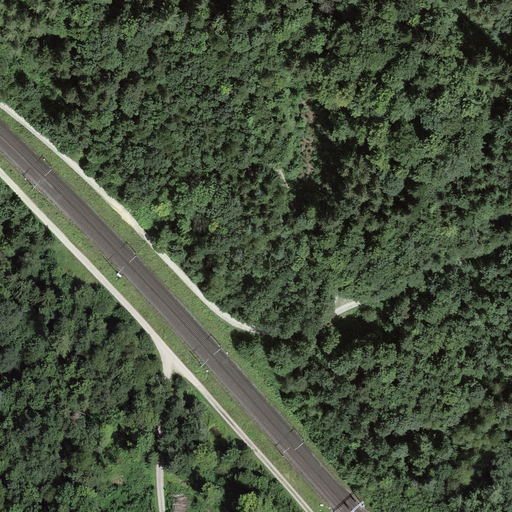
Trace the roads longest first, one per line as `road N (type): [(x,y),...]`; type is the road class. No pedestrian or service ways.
road 1 (track): [(0,102),(207,298),(263,331),(307,324),(511,238)]
road 2 (track): [(0,173),(303,511)]
road 3 (track): [(344,307),(193,0)]
road 4 (track): [(170,511),(160,447),(170,360)]
